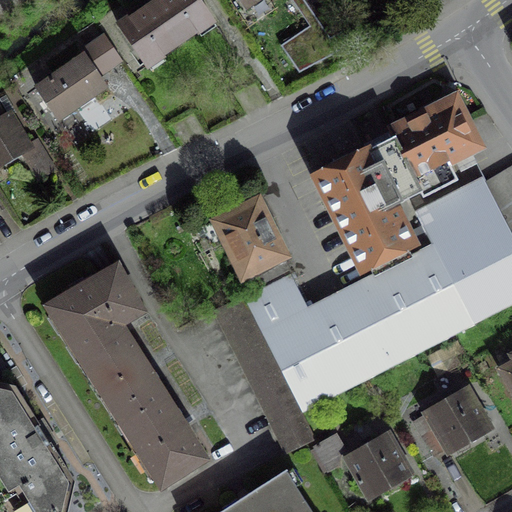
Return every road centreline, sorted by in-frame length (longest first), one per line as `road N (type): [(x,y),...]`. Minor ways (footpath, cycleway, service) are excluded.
road 1 (primary): [(0,290),(464,29)]
road 2 (residential): [(0,300),(138,511)]
